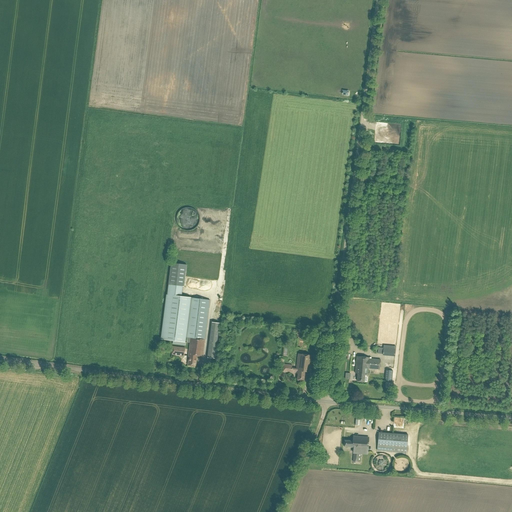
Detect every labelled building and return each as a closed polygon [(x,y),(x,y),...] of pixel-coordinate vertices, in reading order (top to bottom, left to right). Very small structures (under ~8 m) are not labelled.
[(199,220),(200,219),(199,218),(199,217),(199,216),(199,215),(198,214),(198,213),(197,212),(197,211),(196,211),(195,210),(195,209),(194,209),(193,208),(192,208),(191,208),(190,207),(189,207),(188,207),(187,207),(186,207),(185,208),(184,208),(183,208),(182,209),(181,209),(181,210),(180,211),(179,211),(178,212),(178,213),(177,214),(177,215),(177,216),(177,217),(176,218),(176,219),(176,220),(177,221),(177,222),(177,223),(177,224),(178,225),(179,226),(180,227),(181,228),(182,229),(183,229),(184,230),(185,230),(186,230),(187,230),(188,230),(189,230),(190,230),(191,230),(192,230),(193,229),(194,229),(195,228),(196,227),(197,226),(197,225),(198,225),(198,224),(199,223),(199,222),(199,221),(199,220)] [(166,295),(160,339),(184,342),(190,343),(191,339),(205,341),(205,340),(210,300),(190,298),(181,296),(183,287),(184,287),(187,265),(171,263),(168,285),(167,295),(166,295)] [(190,278),(190,284),(212,287),(214,275),(207,274),(206,278),(211,279),(211,281),(190,278)] [(212,322),(210,340),(208,358),(216,359),(220,323),(212,322)] [(203,357),(205,341),(191,339),(190,343),(189,356),(190,356),(188,366),(196,367),(197,356),(203,357)] [(184,357),(185,348),(172,347),(171,355),(184,357)] [(395,356),(395,349),(378,347),(377,353),(382,354),(382,355),(395,356)] [(311,373),(313,355),(299,354),(297,369),(292,368),(293,365),(284,364),(283,372),(299,374),(298,380),(304,381),(305,372),(311,373)] [(380,370),(381,360),(369,358),(369,357),(357,356),(355,373),(358,373),(357,381),(367,382),(367,377),(365,376),(365,374),(368,374),(368,369),(380,370)] [(406,453),(408,435),(379,432),(377,450),(406,453)] [(367,451),(368,437),(353,435),(352,440),(345,440),(344,446),(348,446),(348,447),(351,447),(354,447),(353,449),(354,449),(353,461),(360,462),(361,453),(359,453),(359,450),(367,451)]
